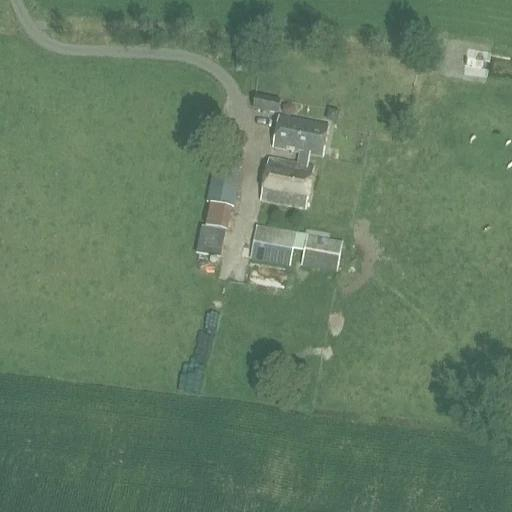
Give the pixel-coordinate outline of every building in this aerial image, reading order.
[(253,110),(279,115),(281,100),(256,95),(253,110)] [(329,110),(326,121),(337,123),(340,113),(329,110)] [(275,150),(301,155),(311,156),(325,159),(331,127),(281,118),(275,150)] [(301,155),(299,165),(270,160),(263,203),(308,211),(315,169),(309,168),(311,156),(301,155)] [(220,164),(213,206),(211,205),(207,229),(202,228),(197,255),(222,261),(228,234),(230,234),(234,210),(233,210),(237,190),(234,189),(238,167),(220,164)] [(257,227),(251,260),(291,268),(295,252),(304,254),(302,266),(339,274),(344,243),(257,227)]
